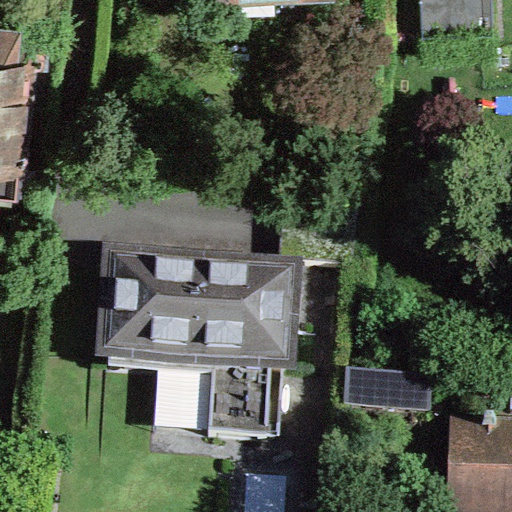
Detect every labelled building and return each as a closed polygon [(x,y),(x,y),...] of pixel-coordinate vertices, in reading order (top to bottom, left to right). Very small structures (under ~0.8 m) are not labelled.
[(494,28),(493,1),(511,0),(419,0),(421,30),(494,28)] [(0,222),(28,225),(34,174),(33,174),(33,173),(17,171),(28,61),(44,62),(48,24),(0,19),(0,222)] [(285,171),(279,255),(306,257),(352,260),(358,177),(285,171)] [(279,255),(102,240),(93,355),(211,364),(206,429),(277,434),(282,367),(297,368),(306,257),(279,255)] [(429,380),(371,376),(370,398),(428,402),(429,380)] [(498,422),(480,422),(480,428),(460,427),(457,511),(511,511),(511,428),(498,428),(498,422)]
